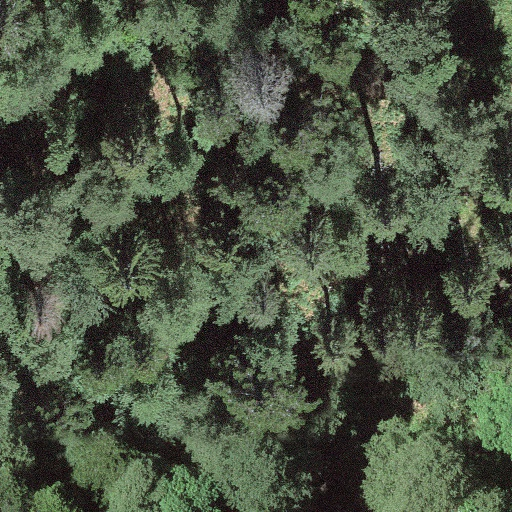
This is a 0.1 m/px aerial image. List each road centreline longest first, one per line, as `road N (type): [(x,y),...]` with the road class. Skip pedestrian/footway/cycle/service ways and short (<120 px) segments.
road 1 (track): [(0,345),(406,511)]
road 2 (track): [(404,508),(511,236)]
